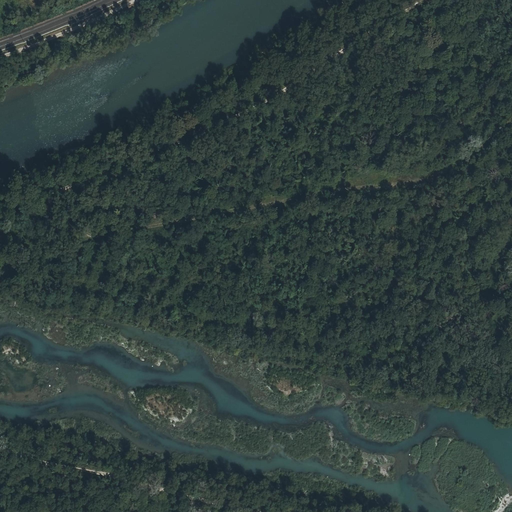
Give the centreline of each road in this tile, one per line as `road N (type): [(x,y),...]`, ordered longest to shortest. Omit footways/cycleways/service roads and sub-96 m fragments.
road 1 (track): [(0,248),(417,181),(463,160),(511,122)]
road 2 (track): [(0,209),(246,112),(426,0)]
road 3 (track): [(0,446),(266,511)]
road 4 (track): [(0,57),(135,0)]
